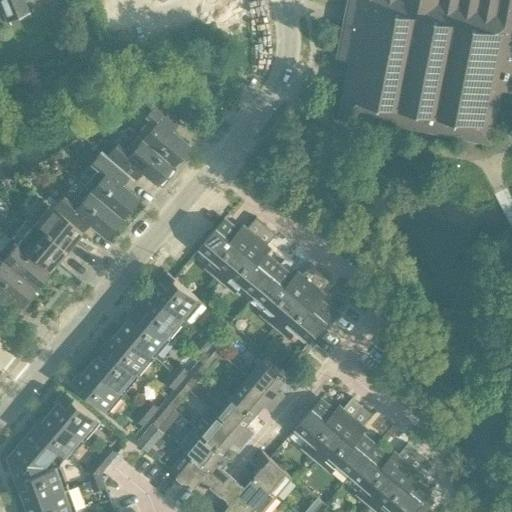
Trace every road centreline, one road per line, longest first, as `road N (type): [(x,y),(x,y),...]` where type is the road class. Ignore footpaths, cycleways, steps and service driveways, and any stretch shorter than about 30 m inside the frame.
road 1 (residential): [(336,364),(385,305),(217,163)]
road 2 (residential): [(217,163),(23,385)]
road 3 (residential): [(282,0),(287,69),(217,163)]
road 4 (residential): [(429,442),(336,364)]
